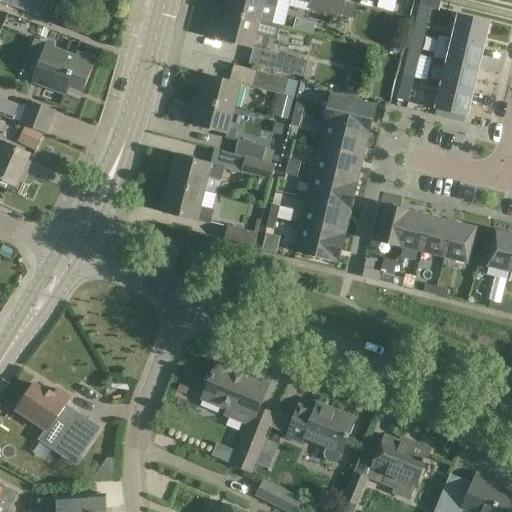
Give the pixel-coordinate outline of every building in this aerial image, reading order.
[(17,0),(12,0),(11,6),(22,10),(25,3),(17,0)] [(231,0),(228,14),(280,26),(272,24),(278,0),(231,0)] [(344,2),(336,0),(289,0),(309,5),(308,9),(340,17),(341,15),(344,3),(344,2)] [(436,0),(421,0),(414,30),(425,32),(429,17),(434,18),(435,11),(439,12),(441,1),(436,0)] [(341,15),(345,16),(352,18),(355,6),(348,4),(344,3),(341,15)] [(276,40),(280,26),(228,14),(221,40),(252,48),(253,47),(266,51),(269,39),(276,40)] [(459,16),(453,39),(482,46),(488,23),(459,16)] [(409,53),(420,56),(425,32),(414,30),(409,53)] [(453,39),(448,62),(477,69),(482,46),(453,39)] [(83,92),(94,62),(76,55),(74,58),(50,49),(51,45),(36,40),(28,61),(36,63),(31,76),(50,83),(48,89),(62,94),(65,85),(83,92)] [(391,43),(389,51),(401,54),(403,46),(391,43)] [(403,76),(414,79),(420,56),(409,53),(403,76)] [(307,62),(276,54),(272,70),(303,78),(307,62)] [(448,62),(442,85),(471,92),(477,69),(448,62)] [(230,80),(251,82),(253,68),(231,66),(230,80)] [(256,70),(251,87),(280,95),(284,96),(288,79),(256,70)] [(206,75),(199,101),(234,110),(241,84),(206,75)] [(403,76),(397,100),(408,102),(414,79),(403,76)] [(280,95),(274,117),(288,120),(298,82),(288,79),(284,96),(283,95),(280,95)] [(471,92),(442,85),(436,109),(465,116),(471,92)] [(329,102),(324,122),(369,132),(375,106),(331,95),(329,102)] [(192,112),(195,113),(192,126),(227,135),(226,139),(235,141),(238,131),(230,129),(234,110),(199,101),(198,102),(195,101),(192,112)] [(54,112),(28,102),(20,124),(46,134),(54,112)] [(304,104),(297,102),(294,114),(302,115),(304,104)] [(291,126),(299,128),(302,115),(294,114),(291,126)] [(369,132),(324,122),(318,147),(363,158),(369,132)] [(275,123),(273,133),(281,135),(284,125),(275,123)] [(30,129),(23,145),(35,151),(43,135),(30,129)] [(245,158),(271,165),(274,151),(265,149),(265,148),(238,141),(234,156),(245,158)] [(0,179),(10,183),(8,188),(17,192),(25,174),(21,172),(29,155),(4,144),(4,145),(0,142),(0,179)] [(363,158),(318,147),(312,173),(356,184),(363,158)] [(170,185),(203,193),(207,177),(220,180),(223,168),(177,156),(170,185)] [(242,172),(271,179),(274,165),(271,165),(245,158),(242,172)] [(301,162),(290,159),(288,167),(299,170),(301,162)] [(299,170),(288,167),(286,174),(298,177),(299,170)] [(350,210),(356,184),(312,173),(306,199),(350,210)] [(203,193),(170,185),(163,212),(209,224),(212,211),(199,208),(203,193)] [(344,235),(350,210),(306,199),(300,224),(344,235)] [(277,219),(279,207),(272,206),(269,217),(277,219)] [(400,246),(408,211),(385,206),(376,241),(400,246)] [(408,211),(400,246),(422,252),(430,217),(408,211)] [(269,217),(266,228),(274,230),(277,219),(269,217)] [(430,217),(422,252),(444,257),(453,223),(430,217)] [(453,223),(444,257),(467,263),(476,228),(453,223)] [(300,224),(293,251),(337,262),(344,235),(300,224)] [(257,234),(228,227),(224,242),(253,249),(257,234)] [(510,271),(511,264),(511,234),(496,231),(487,266),(510,271)] [(390,284),(392,276),(380,274),(379,281),(390,284)] [(392,276),(390,284),(402,287),(404,279),(392,276)] [(425,285),(423,292),(434,295),(436,287),(425,285)] [(436,287),(434,295),(446,298),(448,290),(436,287)] [(490,301),(488,309),(489,309),(500,312),(502,304),(490,301)] [(511,306),(502,304),(500,312),(511,315),(511,313),(511,306)] [(217,363),(201,400),(225,410),(223,416),(251,427),(267,387),(233,374),(235,370),(217,363)] [(187,367),(184,375),(195,380),(199,372),(187,367)] [(34,385),(17,410),(46,430),(39,440),(54,449),(60,439),(61,439),(82,453),(94,435),(99,428),(66,406),(70,400),(56,390),(53,395),(44,389),(42,391),(34,385)] [(323,407),(317,404),(314,412),(299,406),(285,438),(301,445),(304,439),(326,448),(324,454),(324,458),(327,461),(331,463),(335,463),(338,460),(341,454),(355,420),(334,411),(332,414),(322,410),(323,407)] [(276,413),(270,427),(282,432),(288,418),(276,413)] [(237,452),(231,465),(234,466),(233,466),(249,473),(262,440),(247,433),(245,432),(237,452)] [(408,446),(385,436),(371,469),(415,486),(430,450),(409,442),(408,446)] [(209,458),(227,464),(233,449),(214,443),(209,458)] [(107,458),(92,481),(93,482),(113,481),(114,458),(107,458)] [(369,479),(354,472),(342,499),(344,500),(340,510),(344,511),(350,511),(354,504),(358,506),(369,479)] [(448,477),(434,511),(462,511),(463,510),(468,511),(510,511),(511,508),(511,491),(496,485),(496,487),(489,485),(488,484),(489,482),(474,476),(470,486),(448,477)] [(263,480),(255,496),(278,508),(287,511),(295,511),(302,500),(286,492),(263,480)] [(0,511),(2,511),(5,509),(8,511),(17,493),(0,483),(0,511)] [(105,511),(104,495),(37,500),(38,511),(105,511)] [(215,511),(239,511),(220,503),(215,511)]
